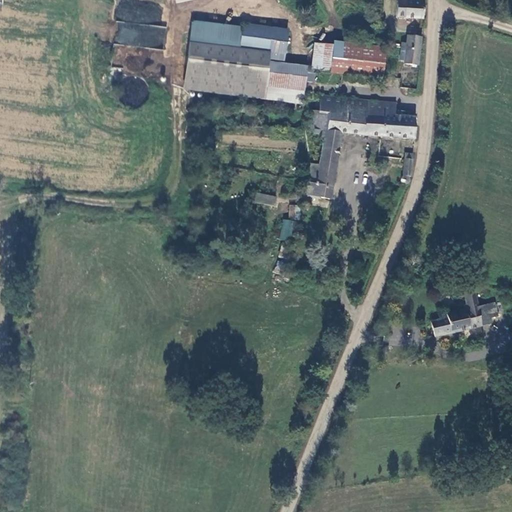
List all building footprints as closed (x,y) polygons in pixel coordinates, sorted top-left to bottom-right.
[(419,19),(421,3),(397,0),(395,17),(419,19)] [(259,98),(269,26),(241,22),(240,30),(238,48),(187,41),(180,87),(259,98)] [(189,23),(187,41),(238,48),(240,30),(189,23)] [(416,64),(419,39),(406,37),(405,45),(400,44),(399,53),(404,54),(402,63),(416,64)] [(382,53),(315,43),(311,68),(378,78),(382,53)] [(303,67),(266,62),(261,97),(297,103),(303,67)] [(360,135),(411,140),(412,119),(393,117),(365,113),(366,101),(316,95),(314,113),(308,112),(305,131),(318,132),(339,134),(360,135)] [(394,105),(366,101),(365,113),(393,117),(394,105)] [(327,199),(339,134),(318,132),(317,142),(320,143),(315,168),(307,167),(302,194),(327,199)] [(399,178),(401,190),(407,185),(411,158),(403,156),(399,178)] [(270,203),(251,199),(250,207),(268,211),(270,203)] [(288,205),(288,218),(299,218),(299,205),(288,205)] [(282,219),(280,240),(291,241),(293,220),(282,219)] [(369,220),(364,234),(379,239),(383,225),(369,220)] [(437,336),(493,320),(491,316),(499,313),(496,300),(479,304),(475,290),(464,294),(468,307),(448,313),(448,310),(440,313),(441,319),(433,322),(437,336)]
